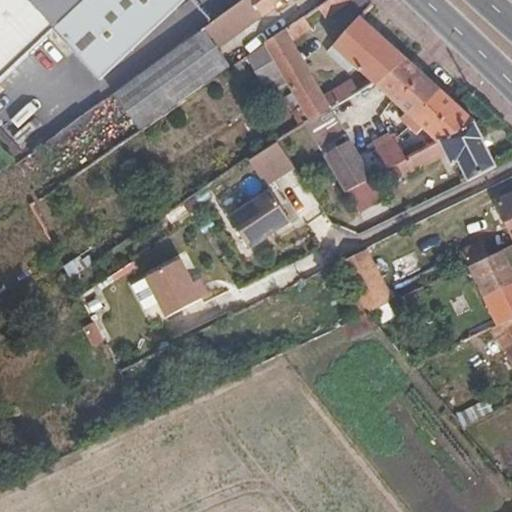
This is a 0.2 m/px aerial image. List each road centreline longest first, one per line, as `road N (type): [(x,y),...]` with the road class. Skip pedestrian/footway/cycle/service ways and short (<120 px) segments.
road 1 (unknown): [(511,146),(248,301),(176,332)]
road 2 (secondary): [(424,0),(511,84)]
